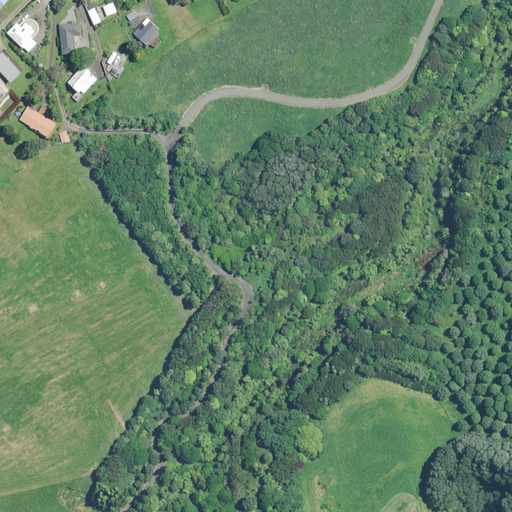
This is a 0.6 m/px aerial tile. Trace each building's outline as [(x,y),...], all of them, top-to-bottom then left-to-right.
[(0,0),(0,10),(9,0),(0,0)] [(114,2),(104,7),(108,17),(118,13),(114,2)] [(95,8),(88,11),(94,26),(102,23),(95,8)] [(139,16),(135,10),(127,15),(131,21),(139,16)] [(17,23),(7,33),(28,54),(38,44),(33,40),(38,35),(39,34),(39,32),(40,31),(40,29),(39,27),(39,25),(38,24),(37,22),(36,21),(34,20),(33,20),(31,19),(29,19),(27,19),(26,20),(24,21),(19,26),(17,23)] [(148,47),(150,45),(156,50),(164,42),(158,36),(159,34),(157,32),(159,30),(150,21),(147,19),(133,35),(148,47)] [(63,55),(82,53),(80,37),(84,37),(83,22),(60,24),(63,55)] [(105,63),(108,64),(104,70),(120,80),(126,70),(122,67),(127,58),(113,49),(105,63)] [(22,74),(3,53),(0,55),(0,70),(11,83),(22,74)] [(83,65),(67,83),(72,88),(68,92),(80,103),(100,79),(83,65)] [(59,126),(30,107),(20,122),(50,140),(59,126)] [(68,129),(59,131),(62,144),(71,142),(68,129)]
